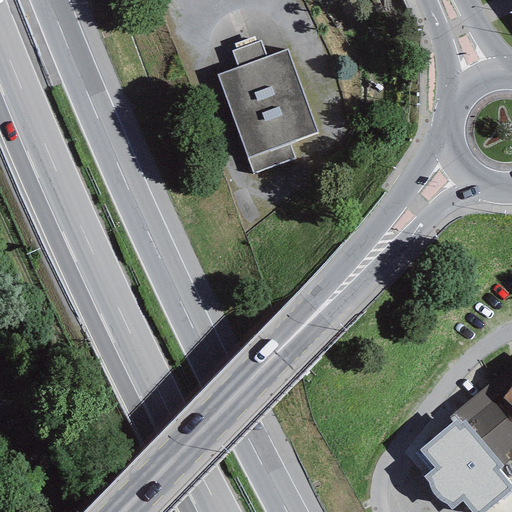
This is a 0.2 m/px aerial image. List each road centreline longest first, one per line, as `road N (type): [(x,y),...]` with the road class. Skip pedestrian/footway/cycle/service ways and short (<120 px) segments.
road 1 (motorway): [(286,511),(189,322),(49,0)]
road 2 (motorway): [(0,42),(84,240),(217,511)]
road 3 (secondary): [(121,511),(458,171)]
